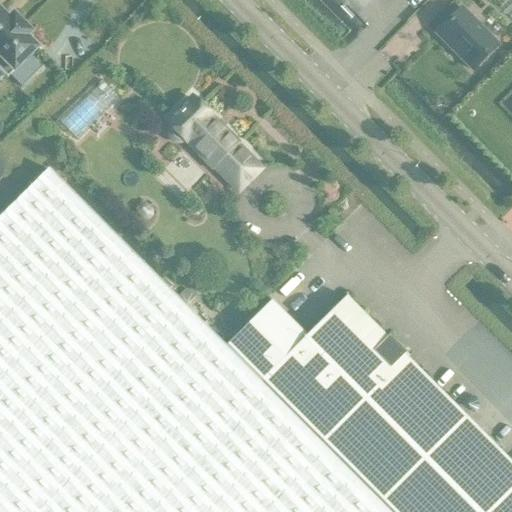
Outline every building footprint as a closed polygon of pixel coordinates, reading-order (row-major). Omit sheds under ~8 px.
[(461,9),(436,34),(473,72),(498,46),(461,9)] [(0,46),(22,24),(13,15),(9,20),(0,11),(0,46)] [(0,81),(5,76),(7,79),(11,74),(22,85),(42,65),(31,55),(37,49),(26,38),(31,33),(22,24),(0,46),(0,81)] [(185,143),(185,141),(188,144),(188,143),(205,160),(205,161),(213,170),(215,168),(238,192),(260,170),(236,147),(238,145),(226,134),(211,120),(212,120),(192,100),(168,124),(171,127),(169,127),(167,128),(165,131),(165,134),(167,139),(169,143),(173,145),(177,146),(181,146),(184,145),(185,143)] [(0,511),(388,511),(225,348),(48,170),(0,218),(0,511)] [(387,339),(346,298),(306,338),(271,303),(225,348),(388,511),(511,511),(511,464),(404,356),(405,355),(403,352),(398,356),(387,345),(391,341),(388,338),(387,339)]
